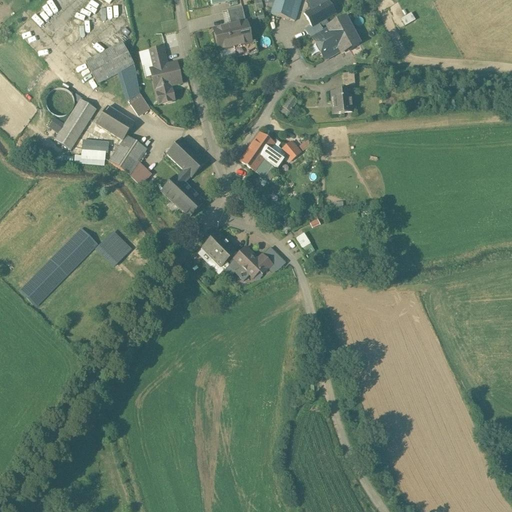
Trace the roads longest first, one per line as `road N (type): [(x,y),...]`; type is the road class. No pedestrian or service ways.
road 1 (residential): [(2,511),(210,217)]
road 2 (residential): [(251,225),(297,265),(336,414),(385,511)]
road 3 (track): [(303,279),(416,285),(511,260)]
road 4 (residential): [(178,0),(222,184)]
